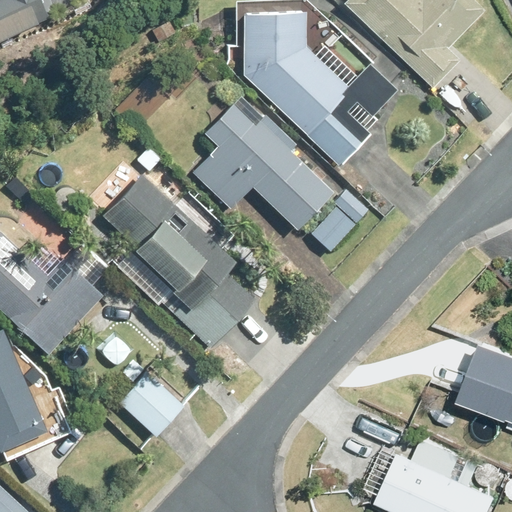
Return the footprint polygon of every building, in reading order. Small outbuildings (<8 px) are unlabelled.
[(0,0),(0,39),(55,13),(48,0),(0,0)] [(242,73),(338,164),(368,132),(365,128),(375,118),(370,114),(396,88),(368,61),(356,75),(324,44),(329,39),(329,20),(307,0),(232,0),(233,45),(242,45),(242,73)] [(343,0),(342,1),(432,87),(458,59),(446,47),(483,8),(474,0),(343,0)] [(251,186),(296,228),(332,190),(287,147),(293,141),(263,113),(253,123),(231,102),(203,132),(223,151),(198,177),(229,208),(251,186)] [(149,147),(137,159),(146,169),(159,158),(149,147)] [(42,169),(26,185),(36,196),(53,179),(42,169)] [(135,244),(116,265),(157,303),(160,300),(211,346),(255,298),(224,270),(234,259),(140,174),(103,215),(135,244)] [(0,232),(0,309),(47,352),(101,293),(90,284),(107,264),(80,240),(47,276),(0,232)] [(0,327),(0,448),(43,430),(0,328),(0,327)] [(511,349),(482,338),(460,397),(511,415),(511,349)] [(118,402),(155,435),(183,403),(146,370),(118,402)] [(488,511),(497,493),(470,481),(479,462),(438,443),(429,463),(400,449),(377,500),(404,511),(488,511)] [(500,477),(494,489),(501,492),(506,480),(500,477)] [(33,511),(0,482),(0,511),(33,511)]
